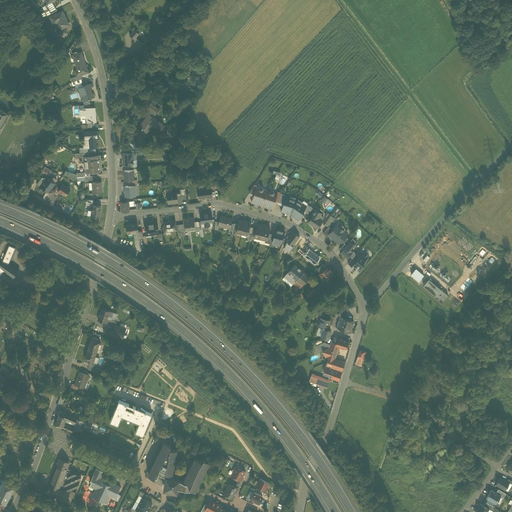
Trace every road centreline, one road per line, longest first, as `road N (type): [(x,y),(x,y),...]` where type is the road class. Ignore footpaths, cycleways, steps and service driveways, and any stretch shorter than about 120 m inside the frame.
road 1 (motorway): [(352,511),(282,409),(198,324),(89,248),(0,206)]
road 2 (motorway): [(0,219),(82,259),(190,335),(274,421),(336,511)]
road 3 (residential): [(111,217),(216,203),(289,223),(325,249),(362,303)]
road 4 (residential): [(511,143),(362,303)]
road 5 (residential): [(299,511),(362,303)]
road 6 (tertiary): [(106,237),(47,427)]
road 7 (residential): [(106,98),(201,0)]
